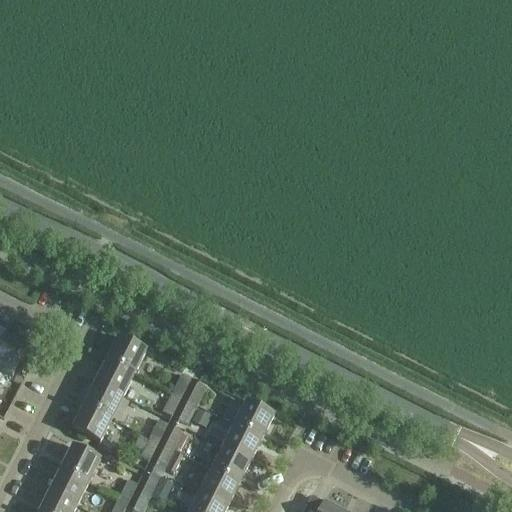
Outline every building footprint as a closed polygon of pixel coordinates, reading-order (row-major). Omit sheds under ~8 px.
[(0,373),(11,379),(26,349),(3,338),(0,344),(0,373)] [(107,364),(134,378),(146,354),(118,341),(107,364)] [(134,378),(107,364),(96,386),(123,400),(134,378)] [(172,397),(180,401),(190,382),(182,378),(172,397)] [(123,400),(96,386),(84,408),(112,422),(123,400)] [(187,405),(197,410),(206,390),(197,386),(187,405)] [(180,401),(172,397),(163,415),(171,419),(180,401)] [(197,410),(187,405),(179,423),(188,427),(197,410)] [(234,428),(262,442),(273,419),(246,405),(234,428)] [(112,422),(84,408),(73,432),(100,445),(112,422)] [(206,431),(212,420),(198,413),(192,424),(206,431)] [(158,423),(150,441),(158,445),(167,427),(158,423)] [(262,442),(234,428),(223,451),(250,464),(262,442)] [(174,431),(165,449),(174,454),(184,436),(174,431)] [(143,454),(148,444),(140,440),(134,450),(143,454)] [(143,454),(140,460),(149,464),(158,445),(150,441),(148,444),(143,454)] [(156,468),(165,472),(173,476),(182,459),(174,455),(174,454),(165,449),(156,468)] [(61,473),(88,486),(99,463),(72,450),(61,473)] [(250,464),(223,451),(212,473),(239,487),(250,464)] [(61,473),(49,495),(76,509),(88,486),(61,473)] [(239,487),(212,473),(200,495),(228,509),(239,487)] [(143,494),(152,499),(161,481),(152,477),(143,494)] [(119,502),(128,506),(137,487),(129,483),(119,502)] [(145,511),(152,499),(143,494),(133,511),(145,511)] [(49,495),(40,511),(74,511),(76,509),(49,495)] [(226,511),(228,509),(200,495),(192,511),(226,511)] [(124,511),(128,506),(119,502),(114,511),(124,511)]
